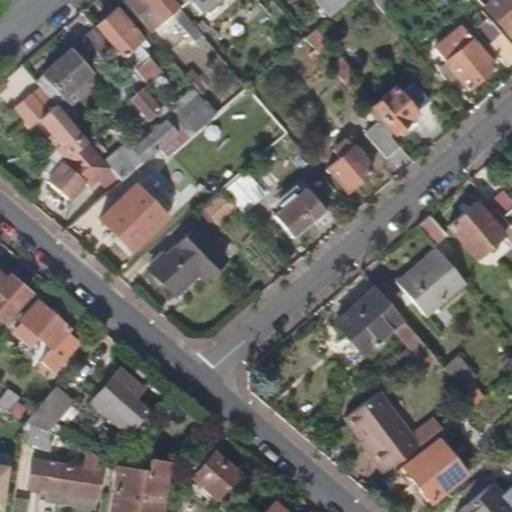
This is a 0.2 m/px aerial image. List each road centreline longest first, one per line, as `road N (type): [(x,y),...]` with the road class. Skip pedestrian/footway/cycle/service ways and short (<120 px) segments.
road 1 (residential): [(199,377),(511,108)]
road 2 (residential): [(0,209),(199,377)]
road 3 (residential): [(199,377),(352,511)]
